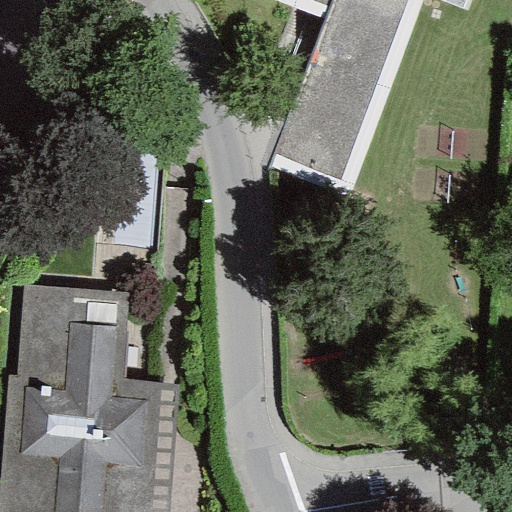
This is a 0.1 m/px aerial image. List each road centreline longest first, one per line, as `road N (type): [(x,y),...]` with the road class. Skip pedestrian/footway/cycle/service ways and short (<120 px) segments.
road 1 (residential): [(272,511),(244,414),(232,189),(220,121),(161,0)]
road 2 (residential): [(310,511),(511,488)]
road 3 (tertiary): [(0,140),(33,0)]
